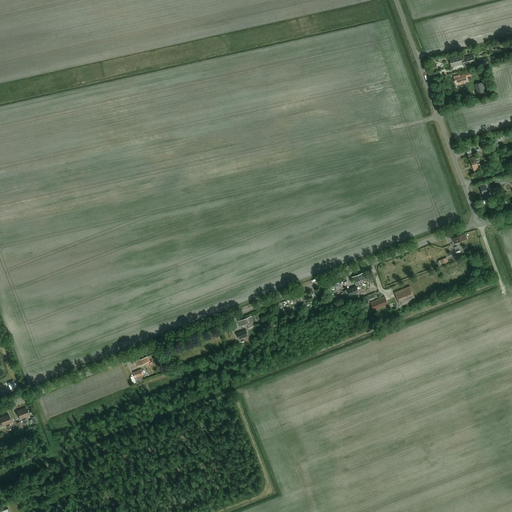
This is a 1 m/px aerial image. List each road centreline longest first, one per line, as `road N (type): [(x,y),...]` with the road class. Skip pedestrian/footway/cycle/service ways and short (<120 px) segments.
road 1 (unclassified): [(41,392),(479,225)]
road 2 (unclassified): [(463,183),(395,0)]
